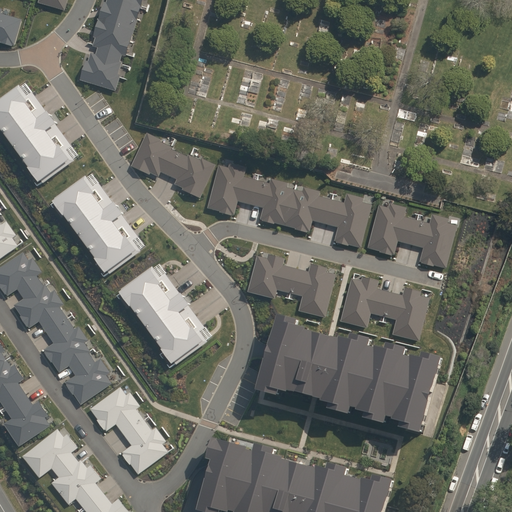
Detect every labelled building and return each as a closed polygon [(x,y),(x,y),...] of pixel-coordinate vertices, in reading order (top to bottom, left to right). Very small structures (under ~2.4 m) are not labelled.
[(40,0),(39,4),(66,12),(69,0),(40,0)] [(87,62),(81,82),(117,93),(121,77),(119,77),(123,64),(121,63),(123,57),(127,58),(144,0),(108,0),(107,4),(105,3),(94,39),(96,39),(94,48),(99,49),(97,56),(92,54),(89,63),(87,62)] [(0,39),(1,40),(1,41),(15,45),(23,18),(2,12),(3,8),(0,7),(0,39)] [(31,167),(30,167),(41,182),(80,154),(74,144),(73,145),(57,124),(59,122),(50,111),(48,113),(33,91),(34,91),(27,82),(22,86),(20,84),(0,98),(0,124),(31,167)] [(201,197),(217,163),(202,157),(201,159),(190,153),(189,156),(172,148),(173,146),(160,140),(161,138),(147,131),(132,165),(151,174),(152,172),(160,175),(162,171),(178,178),(175,183),(184,186),(183,188),(201,197)] [(229,166),(220,163),(208,207),(221,210),(220,211),(232,214),(233,213),(235,213),(239,200),(264,206),(261,218),(263,218),(262,219),(275,223),(275,221),(296,227),(295,228),(308,231),(308,230),(310,231),(313,219),(339,226),(335,240),(337,240),(337,241),(349,244),(349,243),(362,246),(373,203),(363,201),(365,196),(347,191),(345,200),(321,194),(322,190),(304,185),(303,190),(287,186),(288,182),(272,177),(271,182),(244,175),(247,166),(230,162),(229,166)] [(97,256),(96,257),(108,273),(142,250),(141,248),(147,243),(140,234),(139,235),(123,213),(125,212),(116,201),(115,202),(99,181),(100,181),(93,171),(88,175),(86,174),(55,197),(56,198),(54,200),(65,215),(66,214),(97,256)] [(395,253),(399,240),(424,246),(420,260),(422,260),(422,262),(434,265),(435,263),(447,267),(458,224),(448,221),(449,217),(433,212),(430,222),(405,215),(407,206),(391,202),(390,206),(380,204),(369,247),(380,250),(380,251),(393,254),(393,253),(395,253)] [(0,259),(20,246),(19,245),(14,238),(18,235),(8,221),(2,225),(0,221),(0,259)] [(25,252),(0,268),(0,282),(1,283),(0,283),(0,284),(7,295),(8,294),(9,296),(19,289),(25,299),(15,305),(23,316),(22,316),(29,327),(29,326),(31,328),(40,321),(55,343),(45,350),(46,351),(46,352),(53,362),(61,372),(70,366),(77,375),(67,382),(69,384),(67,385),(74,395),(75,394),(82,405),(113,384),(108,376),(112,373),(102,358),(96,362),(90,353),(92,352),(91,351),(86,343),(90,341),(80,326),(76,329),(69,318),(62,307),(66,304),(56,290),(53,293),(47,285),(47,284),(45,285),(39,276),(44,272),(34,257),(30,260),(25,252)] [(303,295),(300,309),(326,316),(337,273),(327,270),(328,266),(311,262),(309,270),(284,264),(286,257),(270,253),(269,257),(258,254),(249,290),(275,297),(277,288),(303,295)] [(164,347),(163,348),(175,364),(208,340),(207,339),(213,334),(207,325),(205,326),(190,305),(192,303),(183,292),(181,293),(166,272),(167,272),(160,262),(155,266),(153,265),(122,288),(123,289),(121,291),(132,306),(133,305),(164,347)] [(448,273),(426,267),(422,283),(443,289),(448,273)] [(362,279),(352,277),(341,320),(367,326),(371,311),(397,318),(393,333),(420,340),(430,297),(421,294),(422,290),(405,285),(403,293),(378,287),(380,279),(363,275),(362,279)] [(283,319),(280,319),(272,350),(262,389),(283,395),(284,389),(294,392),(295,390),(314,395),(326,398),(326,400),(334,402),(332,407),(354,413),(355,406),(362,407),(362,410),(369,411),(368,417),(389,423),(391,415),(397,416),(397,419),(405,421),(403,426),(424,431),(426,424),(424,424),(428,410),(430,410),(437,380),(439,380),(445,356),(424,351),(423,356),(413,353),(413,355),(408,354),(410,346),(389,341),(388,347),(378,345),(378,346),(372,344),(374,338),(354,333),(352,338),(342,336),(342,337),(330,334),(309,329),(310,327),(300,325),(301,319),(284,315),(283,319)] [(0,397),(13,417),(5,422),(20,444),(51,424),(45,415),(48,413),(39,399),(34,403),(19,381),(25,377),(16,363),(12,365),(3,351),(7,349),(0,338),(0,397)] [(128,395),(122,387),(92,409),(99,419),(98,420),(105,430),(107,429),(108,431),(117,424),(133,445),(123,452),(124,454),(124,455),(131,465),(132,464),(139,474),(169,452),(164,444),(167,442),(157,428),(153,431),(146,420),(138,409),(142,406),(131,392),(128,395)] [(64,434),(58,427),(24,455),(41,476),(53,467),(60,475),(53,481),(69,503),(77,497),(89,511),(127,511),(130,510),(119,496),(113,502),(97,481),(103,477),(92,463),(88,466),(82,458),(79,460),(72,451),(79,446),(68,431),(64,434)] [(214,472),(203,509),(214,511),(225,511),(226,509),(234,511),(235,508),(242,510),(241,511),(386,511),(396,479),(377,474),(375,480),(365,477),(365,478),(349,474),(351,466),(332,462),(330,467),(320,465),(320,467),(307,464),(286,458),(287,455),(278,453),(279,447),(259,442),(257,449),(234,442),(234,441),(222,437),(221,441),(217,440),(213,457),(217,458),(214,472)]
